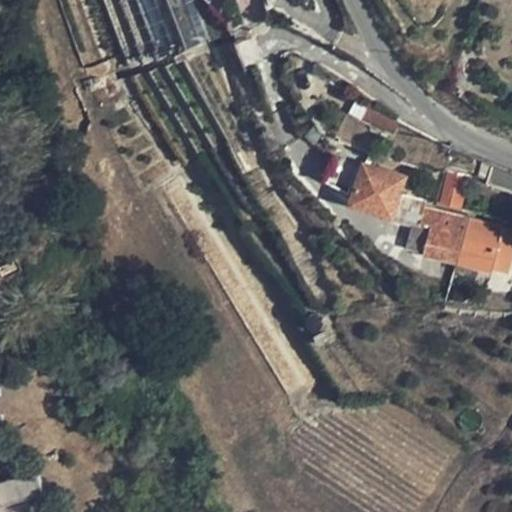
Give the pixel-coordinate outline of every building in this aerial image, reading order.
[(195,0),(172,0),(190,46),(210,38),(195,0)] [(246,166),(258,159),(212,46),(190,56),(246,166)] [(399,119),(359,97),(349,118),(387,139),(399,119)] [(323,135),(315,127),(306,136),(314,144),(323,135)] [(412,225),(419,227),(421,220),(433,224),(432,231),(428,250),(457,257),(467,217),(425,206),(426,200),(400,193),(405,173),(364,160),(361,167),(338,153),(325,175),(354,192),(352,198),(396,212),(394,219),(412,225)] [(429,179),(433,168),(423,165),(420,175),(429,179)] [(511,172),(491,166),(487,182),(511,188),(511,172)] [(468,176),(448,172),(440,201),(460,206),(468,176)] [(269,368),(297,351),(188,176),(162,192),(269,368)] [(511,232),(511,228),(467,217),(457,257),(493,265),(494,262),(497,263),(503,233),(511,235),(511,232)] [(432,231),(419,227),(412,225),(406,250),(425,255),(428,250),(432,231)] [(511,246),(511,235),(503,233),(497,263),(507,265),(511,246)] [(314,379),(297,351),(269,368),(286,396),(314,379)] [(61,446),(52,450),(55,459),(64,455),(61,446)] [(37,467),(0,479),(0,504),(25,496),(44,490),(37,467)]
